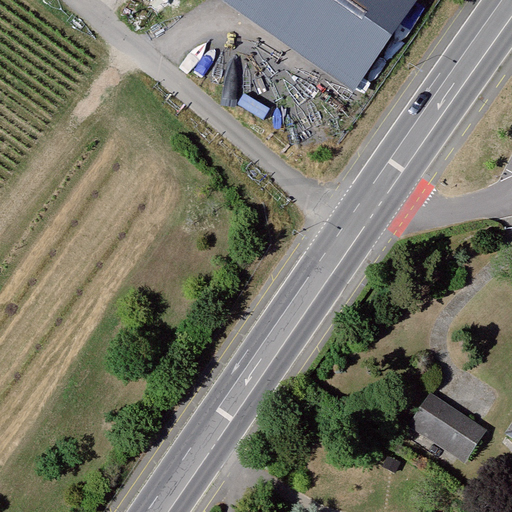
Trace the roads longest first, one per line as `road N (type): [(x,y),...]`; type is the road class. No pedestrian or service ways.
road 1 (residential): [(81,0),(350,233)]
road 2 (primary): [(158,511),(350,233)]
road 3 (primary): [(350,233),(511,4)]
